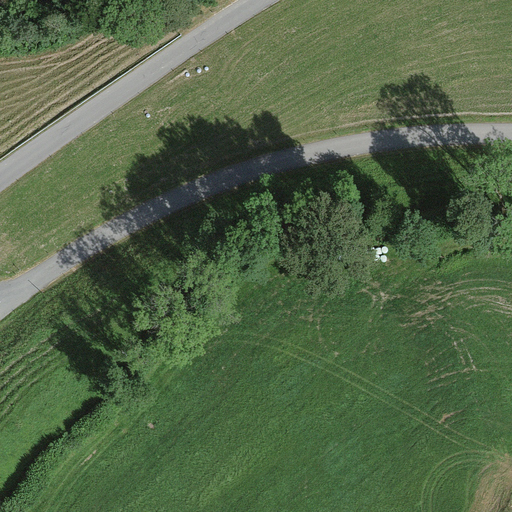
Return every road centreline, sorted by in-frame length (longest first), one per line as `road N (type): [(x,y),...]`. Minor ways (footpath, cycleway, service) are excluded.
road 1 (unclassified): [(511,135),(365,145),(264,167),(121,228),(0,300)]
road 2 (unclassified): [(0,177),(262,0)]
